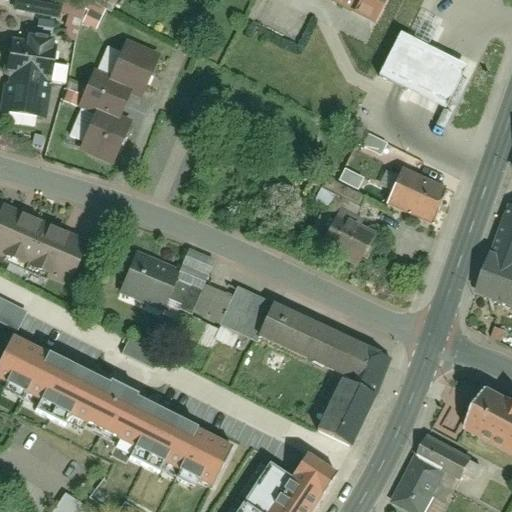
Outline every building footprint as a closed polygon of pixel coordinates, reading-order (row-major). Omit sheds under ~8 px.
[(324,0),(376,26),(388,0),(324,0)] [(0,109),(30,114),(35,75),(55,78),(58,57),(42,55),(49,7),(23,3),(19,32),(0,28),(0,109)] [(56,129),(107,150),(119,122),(106,117),(119,87),(131,92),(152,43),(118,29),(112,43),(95,36),(56,129)] [(428,50),(401,37),(380,79),(407,92),(428,50)] [(466,68),(428,50),(407,92),(446,111),(466,68)] [(352,264),(373,221),(340,205),(349,185),(313,168),(296,202),(313,210),(299,239),(352,264)] [(432,229),(445,190),(404,172),(387,209),(432,229)] [(511,197),(501,193),(471,279),(508,291),(511,278),(511,197)] [(3,210),(0,217),(0,255),(27,268),(44,228),(3,210)] [(86,246),(44,228),(27,268),(69,285),(86,246)] [(108,282),(151,302),(172,255),(129,236),(108,282)] [(317,433),(354,449),(395,362),(231,289),(228,298),(210,291),(196,324),(340,386),(317,433)] [(0,325),(12,331),(21,310),(0,300),(0,325)] [(147,368),(154,353),(123,338),(116,353),(147,368)] [(211,488),(229,451),(124,400),(127,394),(98,380),(96,384),(3,339),(0,344),(0,386),(26,399),(21,410),(58,428),(63,417),(122,446),(117,456),(151,473),(157,462),(211,488)] [(511,392),(479,376),(453,427),(511,457),(511,392)] [(423,419),(381,492),(416,511),(435,511),(429,508),(454,465),(464,471),(476,450),(423,419)] [(316,511),(341,477),(305,453),(289,477),(267,463),(233,511),(316,511)] [(86,511),(65,498),(55,511),(86,511)]
